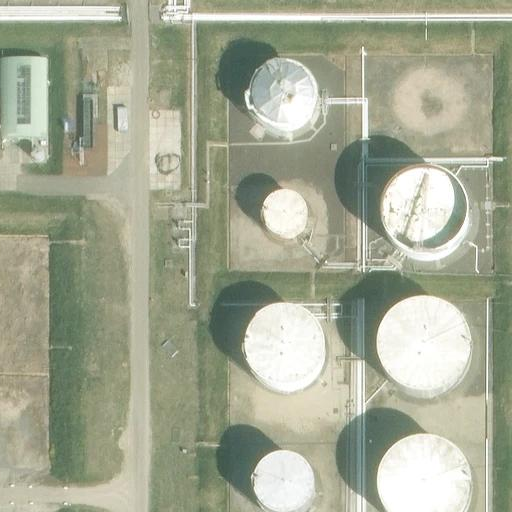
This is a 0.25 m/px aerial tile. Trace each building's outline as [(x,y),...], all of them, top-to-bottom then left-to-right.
[(46,140),(47,60),(4,59),(3,139),(46,140)] [(270,134),(290,136),(312,122),(317,99),(309,81),(286,69),(263,75),(249,95),(252,118),(270,134)] [(404,258),(439,263),(461,248),(471,216),(459,191),(437,178),(404,183),(385,207),(387,239),(404,258)] [(308,220),(308,219),(307,211),(305,208),(302,204),(295,198),(290,196),(286,196),(282,196),(276,197),(268,202),(265,206),(263,209),(261,215),(261,219),(262,228),(264,232),(267,236),(274,241),(277,242),(283,243),(292,242),(297,240),(300,237),(304,233),(306,229),(307,225),(308,220)] [(403,398),(433,403),(462,388),(476,358),(467,325),(440,305),(408,306),(386,323),(376,351),(383,379),(403,398)] [(262,391),(297,396),(319,381),(329,349),(317,323),(295,310),(262,316),(243,340),(245,372),(262,391)] [(467,511),(474,498),(466,464),(438,445),(406,446),(384,463),(374,490),(379,511),(467,511)] [(258,511),(309,511),(312,510),(317,488),(309,469),(287,457),(263,464),(250,484),(253,507),(258,511)]
